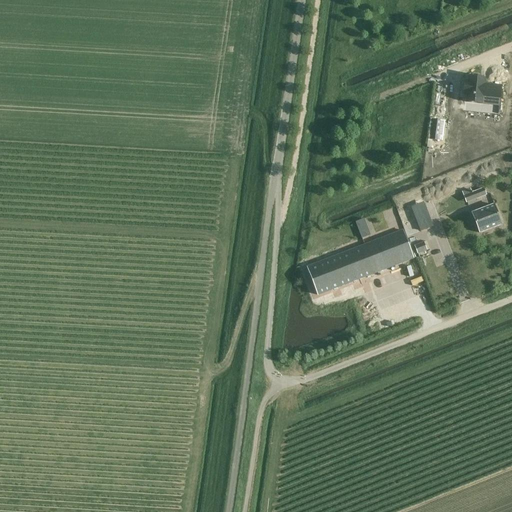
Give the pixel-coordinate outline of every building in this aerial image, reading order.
[(464,82),(463,95),(467,95),(466,103),(482,104),(483,97),(500,99),(501,86),(480,84),(480,78),(469,77),(468,82),(464,82)] [(432,119),(430,139),(437,140),(440,120),(432,119)] [(485,196),(483,190),(472,194),(474,200),(485,196)] [(493,206),(472,214),(479,234),(500,226),(493,206)] [(428,218),(417,222),(420,231),(431,227),(428,218)] [(402,232),(401,232),(307,268),(318,296),(412,260),(402,232)] [(423,242),(414,245),(417,254),(427,250),(423,242)]
